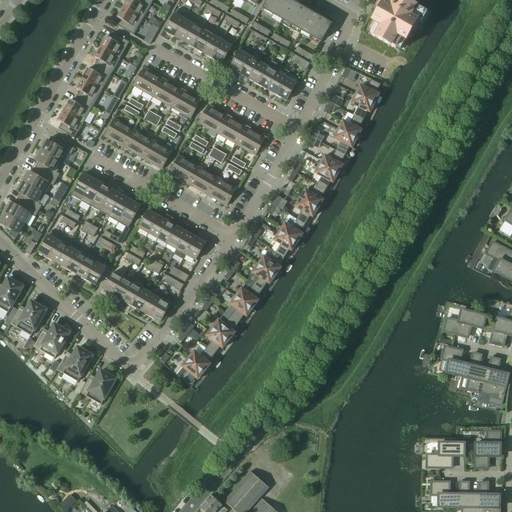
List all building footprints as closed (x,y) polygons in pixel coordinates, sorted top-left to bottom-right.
[(152,3),(146,0),(126,0),(125,1),(126,2),(123,7),(142,19),(152,3)] [(281,0),(267,0),(263,9),(273,15),(281,0)] [(292,3),(287,0),(281,0),(273,15),(282,20),(292,3)] [(400,0),(378,0),(383,2),(371,22),(375,25),(370,34),(395,49),(401,39),(405,42),(411,31),(415,34),(420,24),(427,13),(410,4),(407,9),(405,8),(407,5),(402,2),(400,4),(398,3),(400,0)] [(302,8),(301,7),(301,8),(298,6),(299,6),(298,5),(298,6),(292,3),(282,20),(292,25),(302,8)] [(214,9),(208,6),(206,10),(212,14),(214,9)] [(142,19),(123,7),(119,13),(117,17),(117,18),(120,20),(117,26),(133,35),(142,19)] [(311,13),(302,8),(292,25),(301,31),(311,13)] [(218,18),(221,13),(214,9),(212,14),(218,18)] [(186,15),(176,10),(164,31),(173,37),(174,37),(186,15)] [(321,18),(320,18),(317,17),(317,16),(316,16),(311,13),(301,31),(310,36),(321,18)] [(196,21),(186,15),(174,37),(174,38),(174,37),(183,42),(196,21)] [(233,20),(227,17),(224,21),(231,25),(233,20)] [(320,41),(321,39),(323,40),(327,33),(325,32),(330,24),(320,19),(321,18),(310,36),(320,41)] [(231,25),(237,28),(239,24),(233,20),(231,25)] [(205,26),(196,21),(183,42),(192,47),(192,48),(205,26)] [(153,26),(150,32),(155,35),(158,29),(153,26)] [(214,31),(205,26),(192,48),(193,48),(202,53),(214,31)] [(224,37),(214,31),(202,53),(211,58),(211,59),(224,37)] [(260,36),(254,32),(252,37),(258,40),(260,36)] [(129,42),(113,33),(109,39),(106,37),(102,41),(103,42),(100,47),(120,59),(129,42)] [(258,40),(264,44),(267,39),(260,36),(258,40)] [(211,59),(212,59),(221,64),(234,42),(224,37),(211,59)] [(279,46),(273,43),(270,47),(277,51),(279,46)] [(283,54),(286,50),(279,46),(277,51),(283,54)] [(120,59),(100,47),(97,53),(96,52),(94,57),(94,58),(97,60),(94,65),(111,74),(120,59)] [(249,57),(239,51),(229,68),(238,74),(239,74),(249,57)] [(298,57),(293,54),(290,61),(294,63),(298,57)] [(258,62),(249,57),(239,74),(239,75),(239,74),(248,79),(258,62)] [(294,63),(306,70),(310,64),(298,57),(294,63)] [(267,67),(258,62),(248,79),(257,84),(257,85),(267,67)] [(111,74),(94,65),(91,70),(88,68),(87,69),(84,73),(85,73),(82,79),(102,90),(111,74)] [(277,73),(267,67),(257,85),(258,85),(267,90),(277,73)] [(350,70),(345,68),(341,77),(346,79),(350,70)] [(153,74),(143,69),(133,86),(143,92),(153,74)] [(286,78),(277,73),(267,90),(276,95),(276,96),(286,78)] [(162,79),(153,74),(143,92),(152,97),(162,79)] [(276,96),(277,96),(286,101),(296,83),(286,78),(276,96)] [(102,90),(82,79),(79,84),(78,84),(76,89),(79,92),(76,97),(93,106),(102,90)] [(171,85),(163,80),(162,79),(152,97),(162,102),(171,85)] [(380,85),(371,80),(366,89),(360,86),(355,95),(374,104),(378,95),(376,94),(380,85)] [(181,90),(180,90),(171,85),(162,102),(171,108),(181,90)] [(190,96),(181,91),(182,90),(181,90),(171,108),(180,113),(190,96)] [(116,91),(113,97),(118,100),(121,94),(116,91)] [(337,97),(333,95),(329,103),(333,105),(337,97)] [(374,104),(355,95),(351,104),(358,107),(353,116),(363,121),(367,112),(369,113),(374,104)] [(200,101),(190,96),(180,113),(190,119),(200,101)] [(93,106),(76,97),(73,102),(70,100),(69,101),(66,105),(67,105),(64,111),(84,122),(93,106)] [(137,102),(130,99),(128,103),(134,107),(137,102)] [(140,110),(143,106),(137,102),(134,107),(140,110)] [(333,105),(329,103),(324,112),(329,114),(333,105)] [(133,110),(126,106),(124,110),(130,114),(133,110)] [(218,111),(208,106),(198,123),(208,129),(218,111)] [(136,118),(139,113),(133,110),(130,114),(136,118)] [(84,122),(64,111),(61,116),(60,116),(58,121),(61,123),(58,129),(74,138),(84,122)] [(227,116),(226,116),(218,111),(208,129),(217,134),(227,116)] [(236,122),(227,117),(228,117),(227,116),(217,134),(226,139),(236,122)] [(363,121),(353,116),(349,124),(342,121),(338,130),(356,139),(360,131),(358,130),(363,121)] [(124,125),(114,119),(104,136),(114,142),(124,125)] [(174,124),(168,120),(165,125),(172,128),(174,124)] [(246,127),(245,127),(236,122),(226,139),(236,145),(246,127)] [(172,128),(178,132),(180,127),(174,124),(172,128)] [(133,130),(124,125),(114,142),(123,147),(123,148),(133,130)] [(170,131),(164,127),(161,132),(168,135),(170,131)] [(255,133),(246,128),(246,127),(236,145),(245,150),(255,133)] [(320,132),(315,129),(311,138),(315,140),(320,132)] [(143,135),(133,130),(123,148),(124,148),(133,153),(143,135)] [(356,139),(338,130),(333,139),(340,142),(335,151),(345,156),(349,147),(351,148),(356,139)] [(168,135),(174,139),(176,135),(170,131),(168,135)] [(255,156),(265,138),(255,133),(245,150),(255,156)] [(152,141),(143,135),(133,153),(142,158),(141,158),(142,158),(152,141)] [(68,153),(70,155),(74,149),(53,136),(49,142),(47,141),(44,146),(42,145),(39,150),(62,163),(68,153)] [(201,139),(195,136),(193,140),(199,144),(201,139)] [(315,140),(311,138),(306,146),(310,149),(315,140)] [(205,147),(208,143),(201,139),(199,144),(205,147)] [(161,146),(152,141),(142,158),(142,159),(143,158),(152,163),(161,146)] [(197,146),(191,143),(189,147),(195,151),(197,146)] [(152,163),(161,169),(171,152),(161,146),(152,163)] [(204,150),(197,146),(195,151),(201,155),(204,150)] [(62,163),(39,150),(36,155),(38,156),(35,161),(38,163),(35,168),(56,180),(59,174),(57,173),(62,163)] [(345,156),(335,151),(330,159),(324,156),(319,164),(337,174),(342,166),(340,165),(345,156)] [(189,162),(179,156),(169,173),(179,179),(189,162)] [(239,161),(233,157),(230,162),(236,165),(239,161)] [(236,165),(243,169),(245,164),(239,161),(236,165)] [(198,167),(189,162),(179,179),(188,184),(188,185),(198,167)] [(301,165),(297,163),(292,171),(296,174),(301,165)] [(235,168),(229,164),(226,169),(232,172),(235,168)] [(337,174),(319,164),(314,173),(321,177),(316,185),(325,191),(330,182),(332,183),(337,174)] [(208,172),(198,167),(188,185),(189,185),(198,190),(208,172)] [(56,180),(35,168),(31,173),(29,172),(26,177),(24,176),(21,181),(44,194),(50,185),(53,186),(56,180)] [(232,172),(239,176),(241,171),(235,168),(232,172)] [(296,174),(292,171),(287,180),(291,182),(296,174)] [(217,178),(208,172),(198,190),(207,195),(206,195),(207,195),(217,178)] [(93,179),(92,179),(83,174),(71,196),(81,201),(93,179)] [(226,183),(217,178),(207,195),(207,196),(207,195),(216,200),(226,183)] [(102,185),(93,180),(93,179),(81,201),(90,206),(102,185)] [(44,194),(21,181),(18,186),(20,187),(17,192),(20,194),(17,199),(38,212),(42,206),(39,204),(44,194)] [(236,189),(226,183),(216,200),(226,206),(236,189)] [(112,190),(111,189),(111,190),(102,185),(90,206),(99,212),(112,190)] [(325,191),(316,185),(311,194),(305,190),(300,198),(317,209),(322,201),(320,199),(325,191)] [(121,195),(112,190),(99,212),(109,217),(121,195)] [(56,193),(53,199),(59,203),(63,197),(56,193)] [(130,200),(130,201),(121,195),(109,217),(118,223),(130,200)] [(282,199),(277,196),(272,204),(277,207),(282,199)] [(317,209),(300,198),(295,207),(301,211),(296,219),(305,225),(310,216),(312,217),(317,209)] [(6,207),(4,212),(27,225),(29,227),(38,212),(17,199),(14,205),(11,203),(8,208),(6,207)] [(128,228),(140,206),(131,201),(130,200),(118,223),(128,228)] [(277,207),(272,204),(267,213),(271,216),(277,207)] [(74,213),(67,210),(65,214),(71,218),(74,213)] [(158,216),(157,216),(148,211),(138,228),(148,234),(158,216)] [(27,225),(4,212),(1,218),(2,219),(0,222),(0,224),(6,228),(4,232),(14,242),(18,234),(21,236),(27,225)] [(77,221),(80,217),(74,213),(71,218),(77,221)] [(167,222),(158,217),(158,216),(148,234),(157,239),(167,222)] [(69,220),(63,217),(61,221),(67,225),(69,220)] [(305,225),(296,219),(291,227),(284,224),(279,232),(296,243),(302,235),(300,233),(305,225)] [(73,228),(76,224),(69,220),(67,225),(73,228)] [(177,227),(176,226),(176,227),(167,222),(157,239),(167,244),(177,227)] [(186,232),(177,227),(167,244),(176,250),(186,232)] [(261,232),(257,229),(252,237),(256,240),(261,232)] [(60,237),(50,231),(38,253),(47,258),(47,259),(60,237)] [(111,235),(105,231),(102,235),(109,239),(111,235)] [(186,232),(176,250),(173,254),(183,260),(185,255),(195,237),(195,238),(186,232)] [(296,243),(279,232),(274,240),(280,244),(275,252),(284,258),(289,250),(291,251),(296,243)] [(109,239),(115,243),(117,238),(111,235),(109,239)] [(69,242),(60,237),(47,259),(48,259),(57,264),(69,242)] [(185,255),(195,261),(205,243),(196,238),(195,237),(185,255)] [(256,240),(252,237),(246,245),(250,248),(256,240)] [(107,242),(101,238),(98,243),(104,246),(107,242)] [(24,252),(30,255),(36,244),(30,241),(24,252)] [(79,247),(69,242),(57,264),(66,269),(79,247)] [(113,245),(107,242),(104,246),(111,250),(113,245)] [(511,281),(511,266),(511,263),(511,253),(492,243),(486,254),(499,261),(493,272),(511,281)] [(88,253),(79,247),(66,269),(67,270),(67,269),(76,274),(88,253)] [(138,250),(132,247),(130,251),(136,255),(138,250)] [(145,254),(138,250),(136,255),(142,258),(145,254)] [(284,258),(275,252),(269,261),(263,256),(258,265),(274,276),(280,268),(278,267),(284,258)] [(98,258),(88,253),(76,274),(85,280),(84,280),(85,280),(98,258)] [(134,257),(128,254),(126,258),(132,262),(134,257)] [(132,262),(138,265),(141,261),(134,257),(132,262)] [(85,280),(86,280),(95,285),(107,264),(98,258),(85,280)] [(240,264),(235,261),(230,269),(234,272),(240,264)] [(274,276),(258,265),(252,273),(258,277),(253,285),(261,291),(267,283),(269,284),(274,276)] [(177,270),(172,267),(169,273),(173,276),(177,270)] [(234,272),(230,269),(224,277),(228,280),(234,272)] [(185,282),(188,276),(177,270),(173,276),(185,282)] [(122,278),(113,273),(103,290),(112,295),(112,296),(122,278)] [(172,279),(167,276),(164,282),(168,285),(172,279)] [(132,283),(122,278),(112,296),(113,296),(122,301),(132,283)] [(15,283),(7,279),(1,289),(0,288),(0,308),(7,313),(22,287),(22,286),(22,285),(22,284),(22,283),(21,282),(20,282),(20,281),(19,281),(18,281),(17,281),(16,282),(15,282),(15,283)] [(180,292),(183,285),(172,279),(168,285),(180,292)] [(141,289),(132,283),(122,301),(131,306),(141,289)] [(151,294),(153,290),(144,285),(141,289),(131,306),(132,307),(132,306),(141,311),(151,294)] [(261,291),(253,285),(247,293),(241,289),(235,297),(252,309),(257,301),(255,299),(261,291)] [(217,296),(213,293),(207,300),(211,303),(217,296)] [(160,299),(151,294),(141,311),(150,317),(149,317),(150,317),(160,299)] [(252,309),(235,297),(229,305),(235,309),(230,317),(238,324),(244,315),(246,317),(252,309)] [(170,305),(160,299),(150,317),(151,317),(160,322),(170,305)] [(211,303),(207,300),(201,308),(205,311),(211,303)] [(38,306),(30,302),(24,312),(19,309),(10,324),(31,336),(46,310),(45,310),(45,309),(45,308),(45,307),(45,306),(44,305),(43,304),(42,304),(41,304),(39,305),(38,305),(38,306)] [(511,336),(511,310),(510,310),(507,322),(496,319),(490,343),(502,347),(505,335),(511,336)] [(485,317),(477,315),(461,311),(458,322),(446,319),(443,332),(467,338),(470,326),(482,329),(485,317)] [(238,324),(230,317),(224,325),(218,320),(212,328),(228,341),(234,333),(232,331),(238,324)] [(194,327),(190,324),(184,331),(188,334),(194,327)] [(61,329),(54,325),(48,335),(42,332),(33,347),(54,359),(69,333),(68,333),(68,332),(69,331),(69,330),(68,330),(68,329),(68,328),(67,328),(66,327),(65,327),(64,327),(63,327),(62,328),(61,329)] [(228,341),(212,328),(206,336),(212,341),(206,348),(214,355),(220,347),(222,349),(228,341)] [(192,330),(189,335),(196,341),(200,336),(192,330)] [(188,334),(184,331),(178,339),(182,342),(188,334)] [(470,366),(469,366),(459,363),(462,351),(444,347),(441,359),(448,361),(445,373),(452,375),(467,378),(470,366)] [(85,352),(77,348),(71,358),(65,355),(60,365),(57,370),(77,382),(84,370),(86,371),(90,365),(88,364),(92,356),(91,356),(92,355),(92,354),(92,353),(91,352),(91,351),(90,351),(90,350),(89,350),(88,350),(87,350),(86,350),(86,351),(85,351),(85,352)] [(214,355),(206,348),(199,356),(194,351),(187,359),(203,372),(209,364),(208,363),(214,355)] [(163,365),(169,357),(165,354),(159,362),(163,365)] [(489,370),(488,370),(477,368),(480,356),(472,354),(469,366),(470,366),(467,378),(469,379),(466,391),(483,395),(489,370)] [(180,379),(189,386),(195,378),(197,380),(203,372),(187,359),(181,367),(187,371),(180,379)] [(489,370),(483,395),(489,396),(487,403),(500,406),(508,375),(496,372),(499,361),(491,359),(488,370),(489,370)] [(54,361),(49,370),(55,373),(57,370),(60,365),(54,361)] [(108,375),(100,371),(94,381),(89,378),(80,393),(100,405),(115,379),(114,379),(115,378),(115,377),(115,376),(115,375),(114,375),(114,374),(113,374),(113,373),(112,373),(111,373),(110,373),(109,374),(108,374),(108,375)] [(500,457),(500,432),(487,432),(487,444),(475,444),(474,469),(487,469),(487,457),(500,457)] [(464,444),(455,444),(439,443),(439,455),(427,455),(426,468),(451,469),(452,457),(464,457),(464,444)] [(234,511),(246,511),(268,488),(250,472),(224,502),(234,511)] [(460,495),(449,495),(449,483),(431,483),(431,496),(438,496),(438,508),(460,508),(460,495)] [(479,511),(479,495),(468,495),(468,483),(460,483),(460,495),(460,508),(462,508),(461,511),(479,511)] [(479,495),(479,511),(498,511),(499,496),(487,495),(487,484),(479,483),(479,495)] [(76,504),(67,495),(60,502),(69,511),(76,504)] [(204,511),(226,511),(227,511),(221,506),(210,496),(200,508),(204,511)] [(275,511),(261,499),(250,511),(275,511)] [(89,511),(95,511),(86,502),(83,505),(89,511)]
